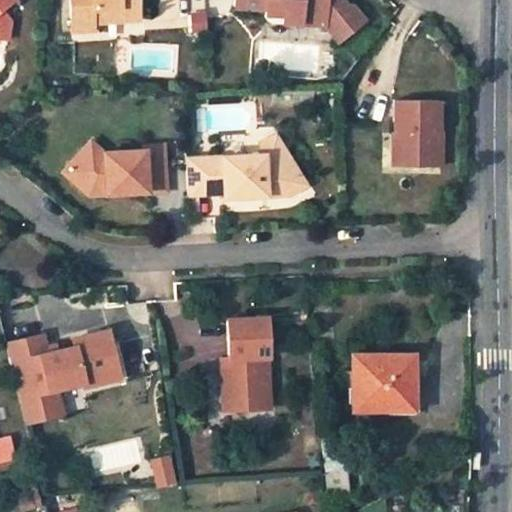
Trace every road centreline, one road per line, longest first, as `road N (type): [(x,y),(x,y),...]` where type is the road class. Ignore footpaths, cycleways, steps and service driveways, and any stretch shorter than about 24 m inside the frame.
road 1 (residential): [(494,239),(115,265),(35,221),(0,190)]
road 2 (residential): [(497,511),(494,239)]
road 3 (residential): [(494,239),(496,44)]
